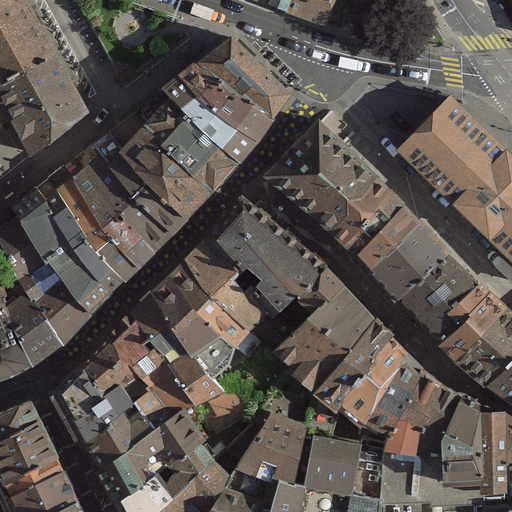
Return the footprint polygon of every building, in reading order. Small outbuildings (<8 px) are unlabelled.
[(0,0),(0,84),(58,53),(40,19),(29,0),(0,0)] [(271,0),(325,19),(330,4),(332,0),(271,0)] [(234,37),(204,60),(277,115),(294,93),(267,66),(237,38),(234,37)] [(27,136),(36,152),(75,123),(90,111),(81,94),(58,53),(0,84),(0,87),(8,101),(14,112),(18,120),(23,128),(27,136)] [(204,60),(187,74),(261,138),(269,127),(277,115),(204,60)] [(187,74),(170,87),(243,159),(251,150),(261,138),(187,74)] [(170,87),(137,112),(216,189),(229,174),(243,159),(170,87)] [(426,123),(401,149),(511,254),(511,155),(451,97),(426,123)] [(137,112),(112,131),(127,148),(126,149),(191,216),(209,197),(216,189),(137,112)] [(418,208),(319,113),(268,166),(364,260),(418,208)] [(112,131),(81,156),(158,249),(166,241),(182,225),(191,216),(126,149),(127,148),(112,131)] [(81,156),(68,165),(144,263),(151,256),(158,249),(81,156)] [(68,165),(52,177),(128,278),(135,271),(144,263),(68,165)] [(47,182),(41,186),(116,288),(120,285),(128,278),(52,177),(47,182)] [(28,196),(16,205),(23,215),(51,260),(53,259),(95,310),(110,295),(116,288),(41,186),(28,196)] [(250,197),(214,242),(249,276),(260,270),(273,282),(260,289),(275,315),(280,322),(305,300),(338,270),(250,197)] [(418,208),(364,260),(382,278),(435,226),(418,208)] [(3,215),(0,217),(0,227),(3,231),(14,222),(12,219),(17,215),(12,209),(3,215)] [(14,222),(3,231),(11,251),(26,278),(25,279),(67,340),(79,328),(95,310),(53,259),(51,260),(23,215),(14,222)] [(382,278),(407,304),(460,252),(435,226),(382,278)] [(214,242),(195,262),(255,335),(275,315),(260,289),(254,294),(244,282),(249,276),(214,242)] [(407,304),(451,349),(475,326),(464,314),(493,286),(460,252),(407,304)] [(0,313),(11,310),(6,294),(11,290),(0,261),(0,313)] [(195,262),(178,275),(241,350),(255,335),(195,262)] [(357,288),(338,270),(305,300),(322,318),(357,288)] [(178,275),(159,292),(193,345),(223,379),(239,366),(241,350),(178,275)] [(11,290),(6,294),(11,310),(35,363),(58,346),(67,340),(25,279),(11,290)] [(464,314),(475,326),(504,298),(493,286),(464,314)] [(388,320),(357,288),(322,318),(276,354),(326,395),(388,320)] [(159,292),(137,313),(175,361),(186,351),(193,345),(159,292)] [(451,349),(467,367),(511,323),(511,305),(504,298),(475,326),(451,349)] [(11,310),(0,313),(0,320),(21,371),(35,363),(11,310)] [(137,313),(114,336),(146,377),(150,381),(176,364),(175,361),(137,313)] [(0,320),(0,378),(21,371),(0,320)] [(406,336),(388,320),(326,395),(349,413),(402,341),(406,336)] [(482,377),(495,385),(511,371),(511,323),(467,367),(482,377)] [(114,336),(89,361),(114,395),(130,385),(146,377),(114,336)] [(420,356),(402,341),(349,413),(376,431),(379,425),(416,363),(420,356)] [(191,359),(178,368),(205,406),(233,394),(223,379),(193,345),(186,351),(191,359)] [(60,393),(91,450),(146,405),(130,385),(114,395),(89,361),(60,393)] [(434,374),(416,363),(379,425),(408,438),(434,374)] [(146,377),(130,385),(146,405),(166,432),(192,413),(205,406),(178,368),(176,364),(150,381),(146,377)] [(511,396),(511,371),(495,385),(511,396)] [(457,389),(434,374),(408,438),(400,453),(433,456),(435,449),(438,433),(457,389)] [(474,402),(457,389),(438,433),(435,449),(460,455),(460,440),(474,402)] [(192,413),(212,437),(250,419),(250,409),(250,400),(245,395),(238,392),(233,394),(205,406),(192,413)] [(30,399),(0,411),(0,467),(12,494),(9,496),(17,511),(50,511),(77,499),(30,399)] [(498,414),(474,402),(460,440),(460,455),(458,487),(497,486),(490,449),(498,414)] [(91,450),(107,475),(166,432),(146,405),(91,450)] [(107,475),(125,505),(167,476),(159,459),(170,453),(180,468),(210,446),(216,442),(212,437),(192,413),(166,432),(107,475)] [(511,415),(498,414),(490,449),(497,486),(496,494),(511,493),(511,415)] [(279,415),(240,479),(288,486),(289,482),(308,485),(317,436),(315,428),(279,415)] [(372,447),(317,436),(308,485),(320,488),(363,496),(372,447)] [(180,468),(167,476),(184,498),(224,462),(210,446),(180,468)] [(400,453),(394,452),(399,503),(397,511),(511,511),(511,493),(496,494),(497,486),(458,487),(460,455),(435,449),(433,456),(400,453)] [(169,511),(224,511),(225,511),(240,479),(224,462),(184,498),(169,511)] [(125,505),(128,511),(169,511),(184,498),(167,476),(125,505)] [(225,511),(224,511),(283,511),(288,486),(240,479),(225,511)] [(308,485),(289,482),(288,486),(283,511),(315,511),(320,488),(308,485)] [(397,511),(399,503),(363,496),(359,511),(397,511)] [(83,511),(77,499),(50,511),(83,511)]
